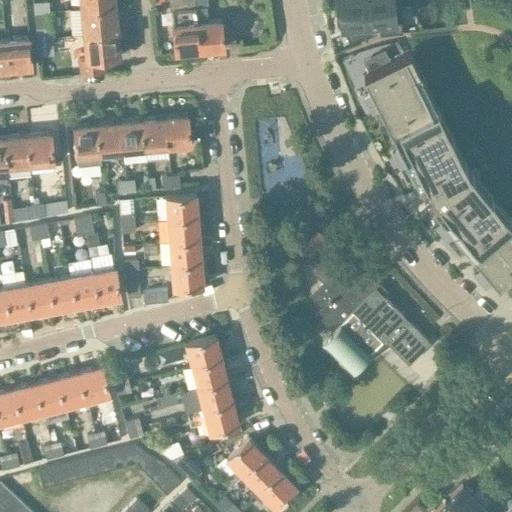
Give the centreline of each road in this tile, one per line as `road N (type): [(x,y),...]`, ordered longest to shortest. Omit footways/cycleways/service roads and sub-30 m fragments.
road 1 (tertiary): [(508,355),(397,239),(327,137),(302,63)]
road 2 (residential): [(0,356),(238,298)]
road 3 (residential): [(357,507),(269,394),(238,298)]
road 4 (residential): [(238,298),(214,74)]
road 5 (residential): [(357,507),(508,355)]
road 6 (residential): [(149,80),(47,93),(0,90)]
